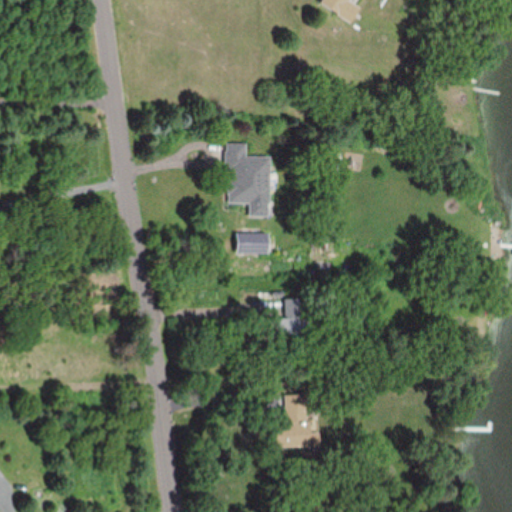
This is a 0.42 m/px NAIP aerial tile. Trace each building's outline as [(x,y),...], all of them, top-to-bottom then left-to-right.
[(323,0),(321,5),(353,21),(360,6),(354,3),(355,0),(323,0)] [(271,155),(247,155),(247,143),(228,143),(228,203),(250,202),(250,215),(271,215),(271,155)] [(238,231),(238,253),(270,253),(270,231),(238,231)] [(274,318),(274,340),(309,340),(309,297),(285,298),(286,317),(274,318)] [(310,445),(308,394),(283,395),(284,423),(274,424),(275,447),(310,445)]
